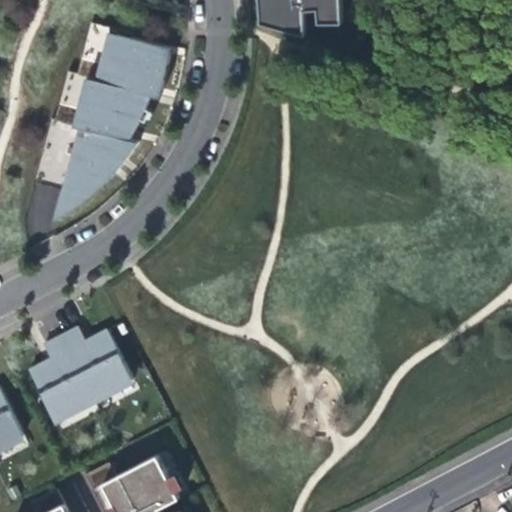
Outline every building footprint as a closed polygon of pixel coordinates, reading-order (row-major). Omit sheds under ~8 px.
[(260,0),(261,7),(261,22),(289,30),(305,34),(305,22),(304,9),(318,8),(319,22),(342,22),(342,14),(342,6),(341,0),(260,0)] [(33,183),(63,191),(81,125),(85,126),(97,78),(107,81),(120,33),(132,36),(132,33),(122,30),(111,27),(91,22),(77,73),(67,70),(55,118),(51,117),(33,183)] [(147,106),(151,94),(160,96),(162,90),(164,83),(167,71),(169,58),(171,47),(132,36),(120,33),(107,81),(97,78),(85,126),(81,125),(63,191),(76,207),(79,205),(85,200),(90,196),(97,190),(105,183),(114,173),(119,168),(122,165),(127,158),(135,147),(139,141),(131,138),(137,127),(141,119),(144,113),(147,106)] [(76,207),(63,191),(55,219),(76,207)] [(57,418),(134,378),(108,328),(93,336),(96,342),(89,346),(79,326),(44,344),(51,357),(55,364),(49,367),(45,361),(31,368),(57,418)] [(0,446),(24,434),(0,388),(0,446)] [(180,496),(158,454),(116,475),(109,462),(85,474),(105,511),(179,511),(178,511),(176,511),(161,511),(159,507),(180,496)] [(68,511),(56,489),(33,501),(38,511),(68,511)]
